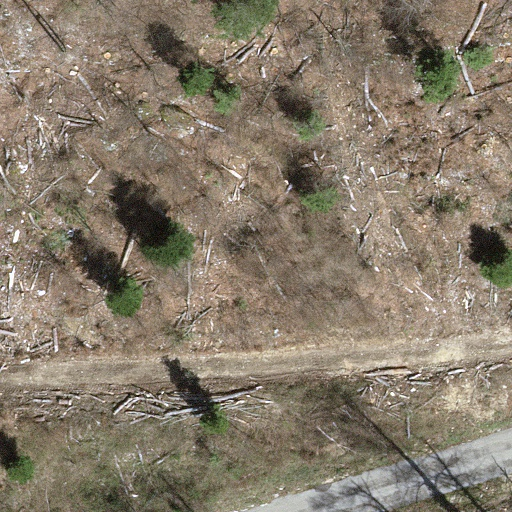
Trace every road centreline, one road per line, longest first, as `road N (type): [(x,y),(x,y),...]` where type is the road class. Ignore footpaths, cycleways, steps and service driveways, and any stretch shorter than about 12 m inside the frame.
road 1 (track): [(511,344),(0,384)]
road 2 (unclassified): [(511,445),(291,511)]
